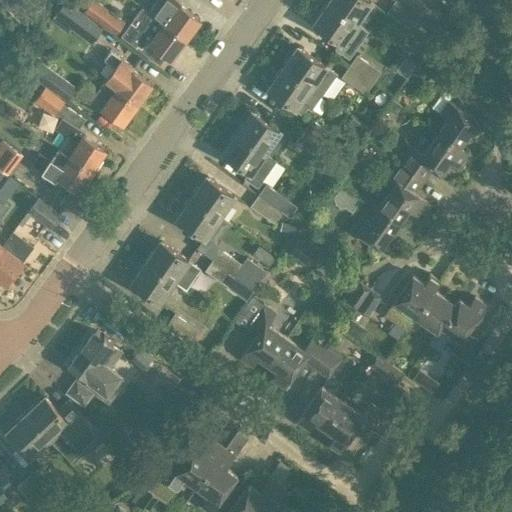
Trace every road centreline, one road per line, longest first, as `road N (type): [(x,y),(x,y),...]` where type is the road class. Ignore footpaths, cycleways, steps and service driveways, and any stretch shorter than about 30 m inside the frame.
road 1 (residential): [(66,274),(215,375),(273,437),(344,493),(404,415),(439,415),(511,312)]
road 2 (tertiary): [(66,274),(270,0)]
road 3 (residential): [(511,209),(479,186),(443,238),(510,284)]
